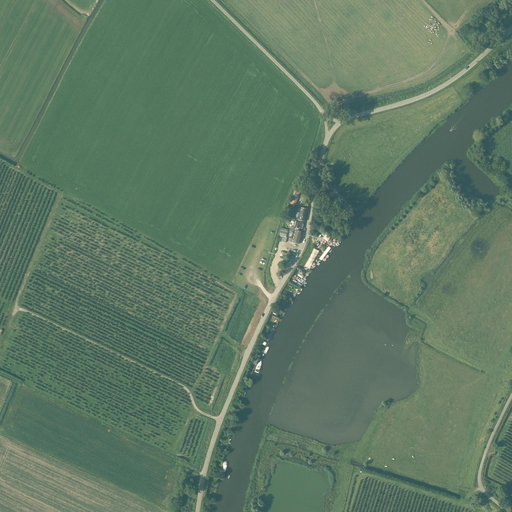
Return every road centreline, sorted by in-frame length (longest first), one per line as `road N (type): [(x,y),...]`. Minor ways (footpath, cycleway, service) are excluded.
road 1 (unclassified): [(196,511),(220,418),(300,249),(327,134)]
road 2 (unclassified): [(345,118),(428,94),(511,31)]
road 3 (unclassified): [(324,112),(211,0)]
road 4 (unclassified): [(511,397),(477,476),(504,511)]
